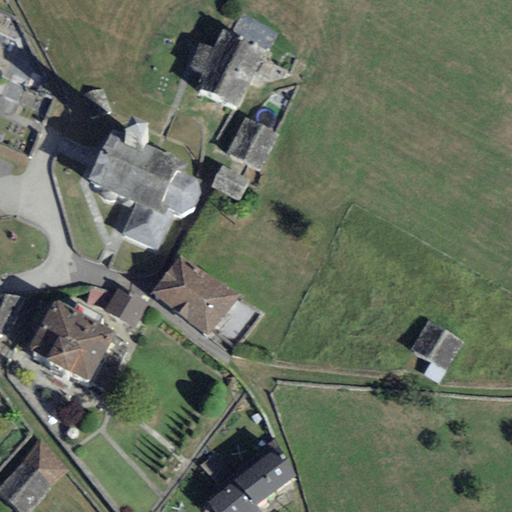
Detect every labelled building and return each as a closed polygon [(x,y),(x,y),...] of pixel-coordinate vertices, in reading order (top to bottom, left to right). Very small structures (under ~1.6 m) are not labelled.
[(215,76),(206,95),(240,109),(265,52),(231,38),(224,55),(211,50),(202,71),(215,76)] [(84,98),(92,120),(110,114),(103,92),(84,98)] [(279,141),(251,127),(235,158),(264,172),(279,141)] [(126,147),(112,141),(91,191),(133,209),(120,240),(156,255),(172,216),(179,220),(192,213),(198,199),(194,185),(186,181),(189,173),(144,154),(148,144),(130,137),(126,147)] [(225,165),(214,186),(242,200),(252,178),(225,165)] [(189,267),(163,303),(216,341),(242,305),(189,267)] [(149,313),(123,297),(109,320),(136,335),(149,313)] [(0,299),(0,340),(6,343),(25,301),(0,299)] [(133,353),(66,317),(41,363),(108,399),(133,353)] [(466,346),(436,331),(422,356),(452,372),(466,346)] [(39,511),(70,480),(44,457),(6,498),(21,511),(39,511)] [(274,463),(218,511),(267,511),(295,488),(274,463)]
